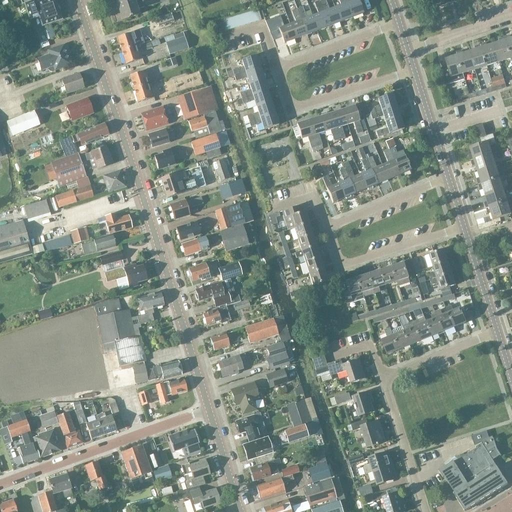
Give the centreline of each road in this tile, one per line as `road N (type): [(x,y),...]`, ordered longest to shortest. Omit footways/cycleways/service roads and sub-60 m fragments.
road 1 (tertiary): [(209,408),(76,0)]
road 2 (residential): [(0,484),(209,408)]
road 3 (residential): [(414,69),(291,106),(277,67)]
road 4 (residential): [(328,226),(343,264),(462,227)]
road 5 (residential): [(426,511),(382,377)]
road 6 (residential): [(328,226),(448,177)]
road 7 (residential): [(398,23),(277,67)]
road 8 (residential): [(382,377),(496,331)]
